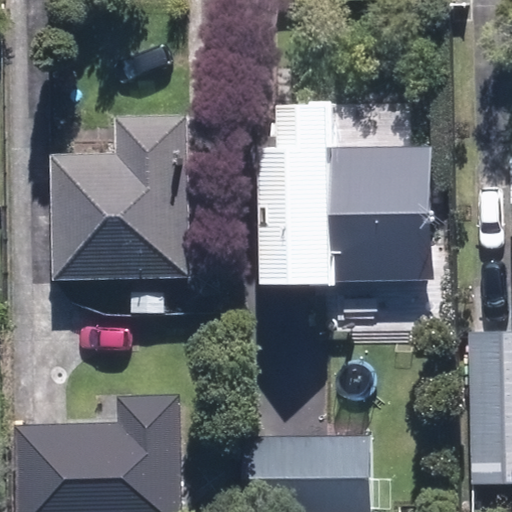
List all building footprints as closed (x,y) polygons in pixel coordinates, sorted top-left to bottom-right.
[(261,174),(262,275),(432,273),(431,142),(323,143),(322,107),(261,107),(261,174)] [(54,154),(55,275),(182,274),(181,115),(115,116),(115,153),(54,154)] [(511,329),(479,331),(484,479),(511,478),(511,329)] [(16,427),(16,511),(172,511),(172,395),(112,395),(112,426),(16,427)] [(264,439),(264,509),(380,509),(380,439),(264,439)]
